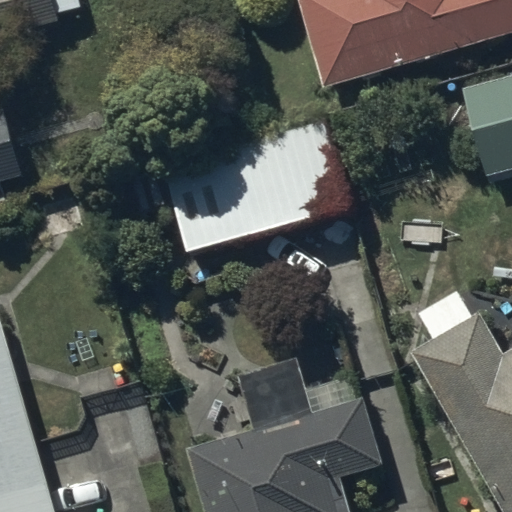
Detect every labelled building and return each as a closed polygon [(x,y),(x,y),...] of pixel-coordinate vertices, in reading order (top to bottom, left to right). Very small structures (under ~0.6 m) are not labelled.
[(57,26),(81,19),(76,0),(0,0),(0,49),(60,33),(57,26)] [(511,0),(296,0),(323,103),(511,47),(511,0)] [(511,73),(458,89),(483,174),(511,165),(511,73)] [(184,254),(348,207),(322,118),(158,165),(184,254)] [(0,195),(20,190),(19,187),(2,126),(0,126),(0,195)] [(412,366),(495,511),(511,511),(511,303),(466,291),(416,320),(434,353),(412,366)] [(0,511),(49,511),(0,339),(0,511)] [(202,511),(345,511),(340,493),(381,482),(355,392),(305,406),(297,375),(240,391),(254,442),(188,461),(202,511)]
